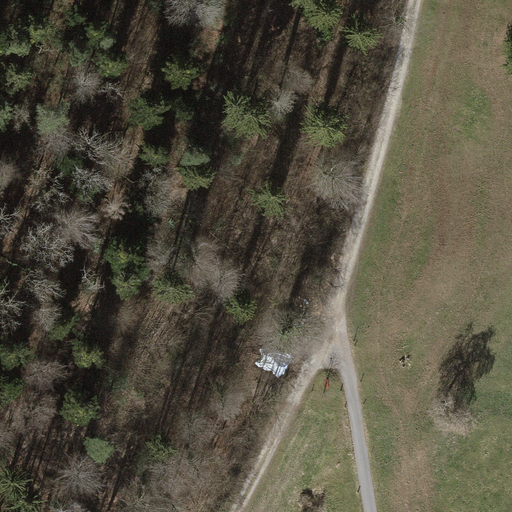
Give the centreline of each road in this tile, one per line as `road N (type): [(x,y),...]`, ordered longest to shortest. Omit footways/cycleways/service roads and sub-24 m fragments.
road 1 (track): [(415,0),(391,115),(327,333)]
road 2 (track): [(370,511),(348,366),(327,333)]
road 3 (track): [(301,385),(241,511)]
